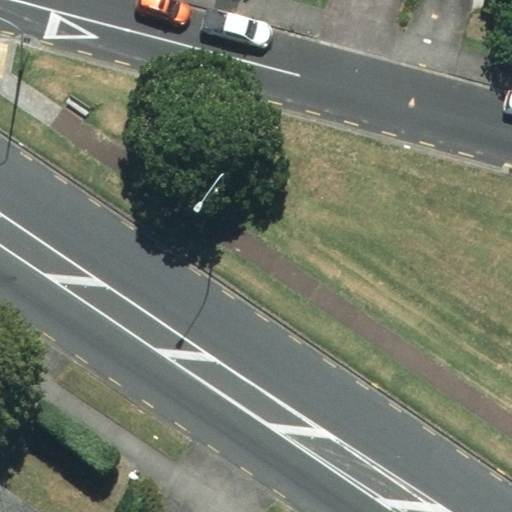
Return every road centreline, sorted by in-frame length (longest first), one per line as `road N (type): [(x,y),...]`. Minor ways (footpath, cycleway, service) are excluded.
road 1 (residential): [(0,3),(511,142)]
road 2 (secondary): [(418,511),(0,209)]
